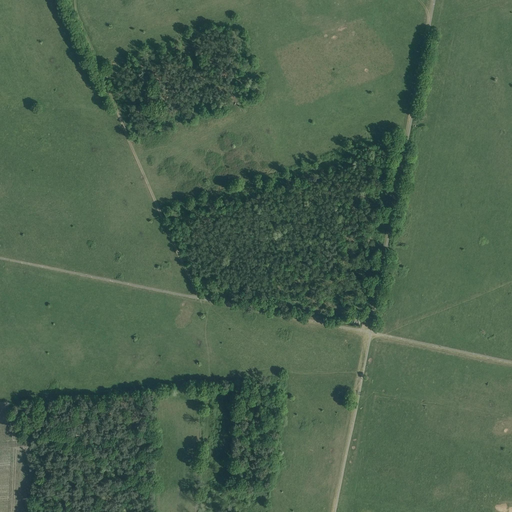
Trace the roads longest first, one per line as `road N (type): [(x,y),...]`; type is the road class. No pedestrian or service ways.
road 1 (track): [(366,331),(431,0)]
road 2 (track): [(70,0),(199,298)]
road 3 (track): [(199,298),(290,376),(347,451)]
road 4 (track): [(0,398),(207,379)]
